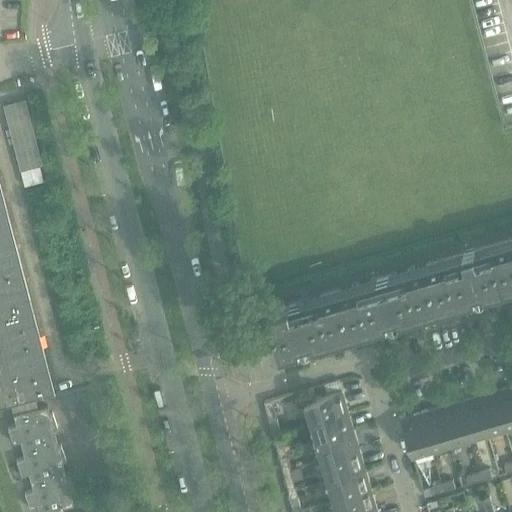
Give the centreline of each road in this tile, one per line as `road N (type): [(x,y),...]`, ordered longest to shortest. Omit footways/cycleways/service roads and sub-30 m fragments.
road 1 (tertiary): [(79,0),(203,511)]
road 2 (tertiary): [(215,404),(114,0)]
road 3 (residential): [(215,404),(369,360),(375,381)]
road 4 (residential): [(375,381),(511,342)]
road 5 (residential): [(411,511),(375,381)]
